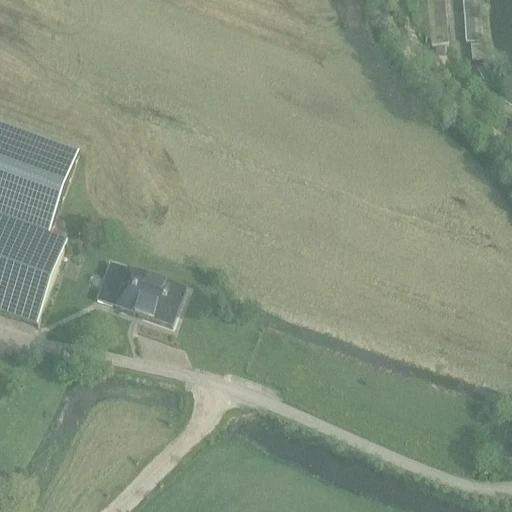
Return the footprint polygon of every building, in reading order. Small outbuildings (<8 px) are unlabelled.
[(443,0),(434,0),(426,1),(430,49),(448,47),(443,0)] [(460,0),(465,46),(484,44),(479,0),(460,0)] [(484,63),(482,47),(470,48),(472,65),(484,63)] [(69,252),(46,243),(79,157),(0,128),(0,319),(38,334),(69,252)] [(186,294),(129,274),(110,266),(97,304),(116,310),(116,311),(172,331),(186,294)]
